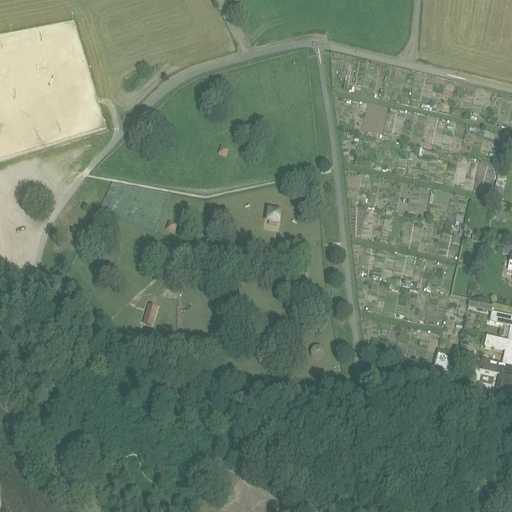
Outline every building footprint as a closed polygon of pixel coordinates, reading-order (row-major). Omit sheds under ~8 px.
[(233,154),(225,151),(222,157),(230,160),(233,154)] [(471,175),(479,176),(480,165),(472,164),(471,175)] [(274,231),(280,230),(279,218),(272,219),(274,231)] [(478,304),(477,309),(491,312),(492,307),(478,304)] [(152,327),(153,322),(157,308),(149,306),(143,325),(152,327)] [(511,327),(508,340),(511,341),(511,316),(491,311),(489,322),(511,327)] [(506,351),(503,365),(511,366),(511,341),(508,340),(486,336),(484,346),(506,351)] [(479,362),(469,360),(467,366),(477,368),(479,362)] [(511,392),(511,366),(503,365),(480,360),(478,370),(500,375),(497,389),(511,392)] [(441,381),(442,374),(432,372),(431,379),(441,381)]
